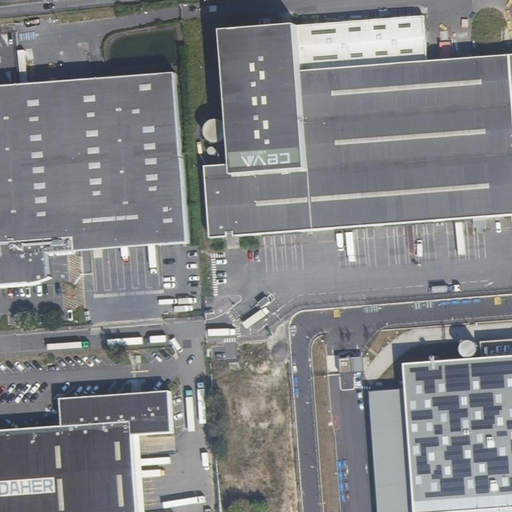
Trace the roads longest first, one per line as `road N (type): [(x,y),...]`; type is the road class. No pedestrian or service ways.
road 1 (unclassified): [(208,326),(0,346)]
road 2 (unclassified): [(0,12),(120,0)]
